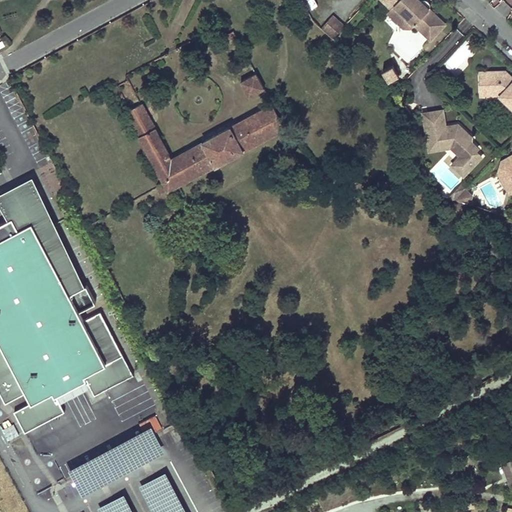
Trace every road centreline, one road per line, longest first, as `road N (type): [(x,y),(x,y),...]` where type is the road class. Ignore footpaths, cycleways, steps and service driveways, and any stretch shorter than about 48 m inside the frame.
road 1 (track): [(511,374),(248,511)]
road 2 (track): [(349,511),(452,493),(511,501)]
